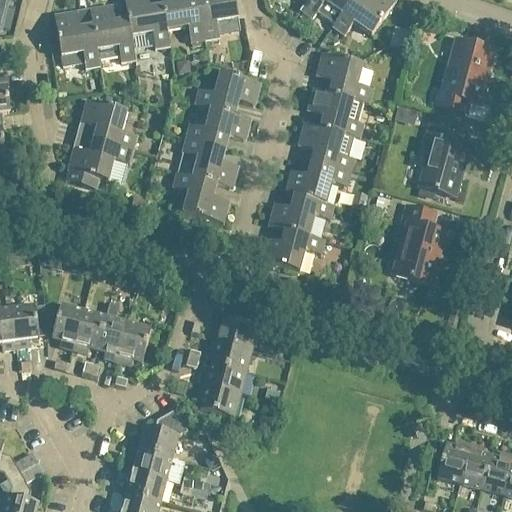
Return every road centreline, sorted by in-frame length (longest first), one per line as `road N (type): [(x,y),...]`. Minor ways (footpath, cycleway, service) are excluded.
road 1 (residential): [(251,0),(257,38),(283,59),(240,238)]
road 2 (residential): [(511,364),(469,353),(511,197)]
road 3 (residential): [(43,175),(27,52)]
